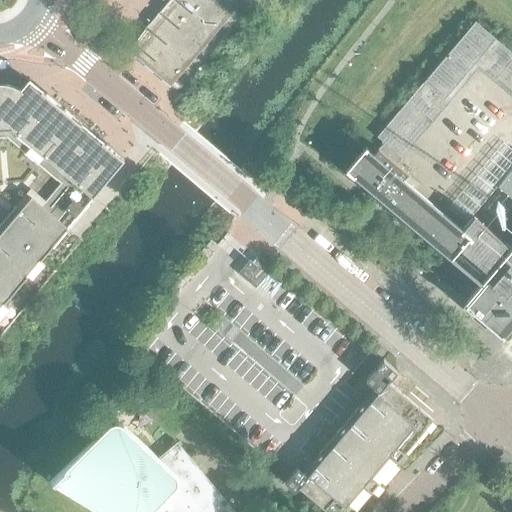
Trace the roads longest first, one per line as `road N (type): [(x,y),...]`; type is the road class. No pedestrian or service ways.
road 1 (residential): [(498,418),(110,84)]
road 2 (residential): [(405,511),(498,418)]
